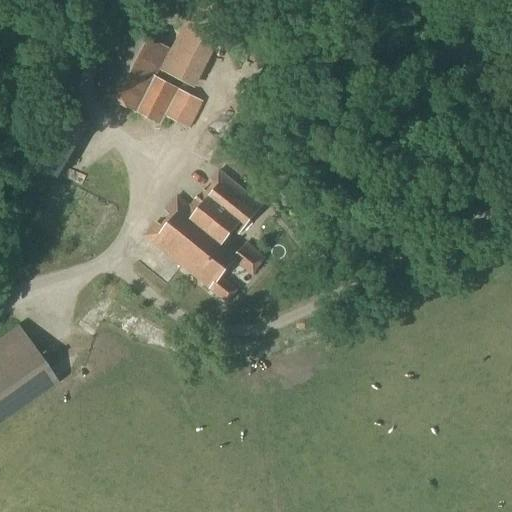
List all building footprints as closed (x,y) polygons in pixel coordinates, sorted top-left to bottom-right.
[(202,0),(196,0),(160,72),(195,90),(233,16),(202,0)] [(190,130),(203,103),(190,96),(154,78),(169,50),(162,45),(138,32),(130,27),(97,91),(160,126),(164,117),(190,130)] [(58,179),(88,126),(55,107),(25,159),(58,179)] [(262,207),(218,172),(211,181),(215,184),(208,193),(203,190),(189,208),(177,197),(166,212),(174,221),(167,230),(156,223),(145,237),(227,303),(237,291),(221,278),(235,261),(253,275),(265,259),(246,244),(242,250),(228,239),(234,231),(239,235),(262,207)] [(0,422),(56,383),(17,327),(0,339),(0,422)]
